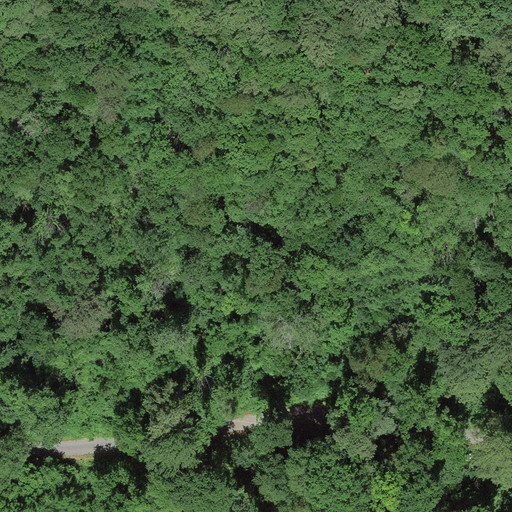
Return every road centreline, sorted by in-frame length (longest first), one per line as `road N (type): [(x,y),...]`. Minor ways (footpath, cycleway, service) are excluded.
road 1 (motorway): [(511,60),(225,180),(0,291)]
road 2 (motorway): [(0,429),(312,294),(511,225)]
road 3 (track): [(0,451),(116,447),(353,416),(511,449)]
